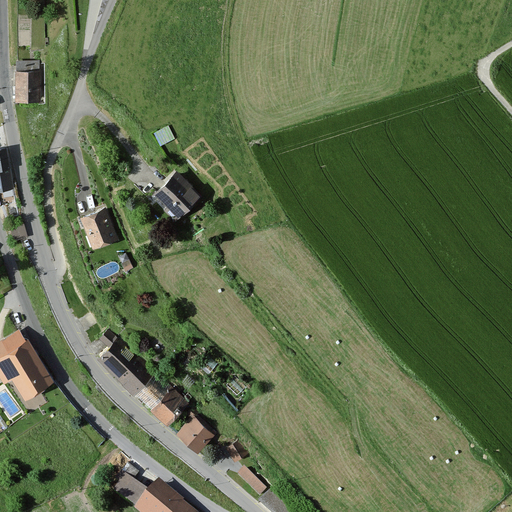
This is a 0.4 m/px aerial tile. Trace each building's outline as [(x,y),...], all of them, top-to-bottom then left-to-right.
[(40,102),(40,62),(15,62),(15,103),(40,102)] [(168,123),(158,129),(164,141),(175,135),(168,123)] [(0,192),(12,190),(4,150),(0,150),(0,192)] [(173,171),(149,195),(174,220),(199,196),(173,171)] [(117,239),(105,206),(75,217),(87,250),(117,239)] [(24,238),(21,226),(8,229),(11,241),(24,238)] [(131,269),(128,262),(120,265),(122,272),(131,269)] [(22,340),(16,330),(0,338),(0,381),(7,378),(18,398),(48,381),(24,338),(22,340)] [(152,375),(104,330),(95,339),(103,347),(92,359),(130,394),(127,397),(143,411),(145,409),(163,425),(185,402),(168,387),(169,386),(155,372),(152,375)] [(213,437),(191,415),(172,434),(194,456),(213,437)] [(233,444),(224,450),(232,463),(242,457),(233,444)] [(191,511),(154,480),(144,492),(132,481),(138,474),(125,463),(110,481),(114,485),(110,491),(130,508),(128,511),(129,511),(191,511)] [(265,490),(242,471),(236,478),(258,498),(265,490)] [(283,511),(266,494),(257,504),(265,511),(283,511)]
